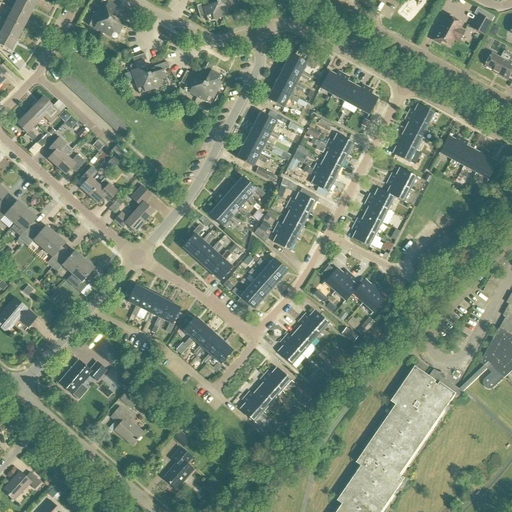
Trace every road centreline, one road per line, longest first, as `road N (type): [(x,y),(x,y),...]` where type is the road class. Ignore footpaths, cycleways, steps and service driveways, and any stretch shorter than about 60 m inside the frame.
road 1 (residential): [(511,238),(431,326),(433,353),(451,362),(509,277)]
road 2 (unclassified): [(137,257),(194,186),(251,79),(259,57),(252,33)]
road 3 (residential): [(89,309),(165,347),(212,388),(252,336)]
road 4 (residential): [(350,53),(369,27),(511,103)]
road 5 (residential): [(137,257),(0,133)]
road 6 (residential): [(327,236),(405,84)]
road 7 (unclassified): [(157,511),(47,415)]
road 8 (residential): [(252,336),(137,257)]
road 9 (residential): [(0,113),(39,72),(78,0)]
road 10 (residential): [(252,336),(302,280),(327,236)]
road 11 (unclassified): [(511,141),(405,84)]
